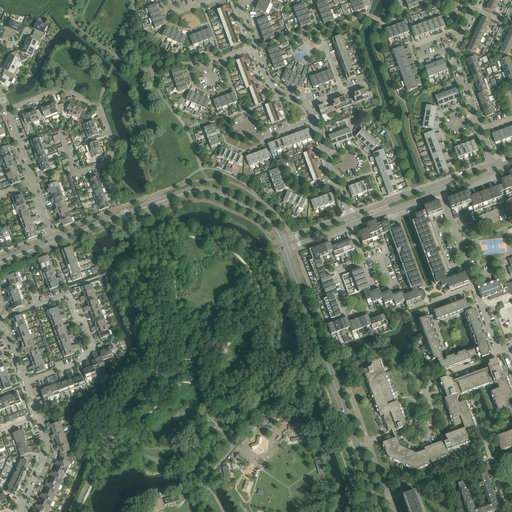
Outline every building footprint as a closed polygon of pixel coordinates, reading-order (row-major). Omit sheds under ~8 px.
[(258,4),(268,9),(270,4),(262,0),(259,0),(259,1),(258,1),(258,2),(259,3),(258,4)] [(317,6),(318,9),(328,5),(326,0),(323,1),(315,4),(316,6),(317,6)] [(419,6),(417,1),(407,5),(407,4),(406,5),(407,7),(408,6),(409,10),(419,6)] [(293,7),(295,12),(305,9),(305,6),(306,6),(305,5),(304,5),(303,3),(293,7)] [(494,13),(497,7),(489,3),(486,9),(494,13)] [(157,4),(148,8),(150,13),(159,10),(157,4)] [(266,14),(268,9),(258,4),(257,6),(256,6),(255,7),(257,7),(256,9),(266,14)] [(355,13),(365,9),(364,7),(365,7),(365,5),(363,6),(363,4),(353,8),(355,13)] [(319,11),(320,14),(330,10),(328,5),(318,9),(317,9),(318,11),(319,11)] [(306,10),(305,9),(295,12),(297,17),(307,14),(306,12),(308,11),(307,10),(306,10)] [(151,18),(161,15),(159,10),(150,13),(151,18)] [(321,16),(322,19),(332,15),(330,10),(320,14),(319,14),(319,16),(321,16)] [(231,14),(230,11),(219,15),(221,20),(229,17),(228,15),(231,14)] [(308,15),(307,14),(297,17),(299,22),(309,19),(308,17),(310,16),(309,15),(308,15)] [(153,23),(162,20),(161,15),(151,18),(153,23)] [(334,21),(332,15),(322,19),(321,19),(321,21),(322,21),(324,24),(334,21)] [(257,23),(258,26),(259,26),(269,22),(267,17),(256,21),(256,23),(257,23)] [(446,27),(442,17),(437,19),(440,29),(441,30),(442,29),(442,28),(446,27)] [(482,17),(480,23),(488,27),(491,21),(482,17)] [(310,20),(309,19),(299,22),(301,28),(311,24),(310,22),(311,21),(311,20),(310,20)] [(435,31),(435,32),(437,31),(437,30),(440,29),(437,19),(431,21),(435,31)] [(162,20),(153,23),(155,29),(164,25),(162,20)] [(224,29),(232,26),(231,24),(234,23),(233,20),(222,24),(224,29)] [(7,24),(5,27),(9,38),(13,36),(13,35),(16,34),(16,32),(18,33),(19,33),(20,31),(19,30),(21,26),(21,25),(18,23),(18,24),(11,21),(9,26),(7,24)] [(430,33),(430,34),(432,33),(432,32),(435,31),(431,21),(426,22),(430,33)] [(36,30),(33,37),(40,40),(41,41),(43,36),(44,37),(46,33),(46,32),(45,32),(47,27),(41,24),(42,23),(39,22),(38,23),(37,22),(35,27),(34,26),(33,29),(34,29),(36,30)] [(260,31),(271,27),(269,22),(259,26),(258,26),(257,26),(258,28),(259,28),(260,31)] [(402,24),(400,24),(404,34),(409,32),(405,22),(403,23),(403,22),(401,23),(402,24)] [(425,34),(425,35),(425,36),(427,35),(427,34),(430,33),(426,22),(421,24),(425,34)] [(480,23),(477,28),(485,32),(488,27),(480,23)] [(399,36),(404,34),(400,24),(398,25),(398,24),(396,24),(397,25),(395,26),(399,36)] [(420,36),(420,38),(422,37),(422,36),(425,35),(425,34),(421,24),(416,26),(420,36)] [(3,40),(9,38),(5,27),(3,28),(0,26),(0,39),(1,40),(1,39),(3,40)] [(392,27),(390,28),(394,38),(399,36),(395,26),(393,27),(393,26),(391,26),(392,27)] [(411,28),(415,40),(417,39),(417,38),(420,36),(416,26),(411,28)] [(168,38),(172,30),(166,27),(162,36),(168,38)] [(260,31),(259,31),(260,33),(261,33),(262,36),(272,32),(271,27),(260,31)] [(388,40),(394,38),(390,28),(388,29),(388,28),(386,28),(387,29),(385,30),(388,40)] [(477,28),(475,34),(483,38),(485,32),(477,28)] [(210,29),(205,31),(209,40),(214,38),(210,29)] [(237,29),(226,33),(227,38),(235,35),(235,33),(237,32),(237,29)] [(172,30),(168,38),(172,41),(177,32),(172,30)] [(200,33),(203,42),(209,40),(205,31),(200,33)] [(177,32),(172,41),(177,43),(181,34),(177,32)] [(274,38),(272,32),(262,36),(261,36),(262,38),(263,38),(264,41),(274,38)] [(195,35),(198,44),(203,42),(200,33),(195,35)] [(181,34),(177,43),(183,45),(187,37),(181,34)] [(475,34),(472,39),(480,43),(483,38),(475,34)] [(198,44),(195,35),(189,37),(193,46),(198,44)] [(40,44),(41,41),(40,40),(33,37),(31,36),(29,41),(27,41),(25,46),(35,50),(36,48),(38,44),(40,44)] [(341,36),(332,39),(334,45),(343,41),(341,36)] [(241,41),(240,38),(229,42),(231,47),(239,44),(238,42),(241,41)] [(472,39),(470,45),(478,48),(480,43),(472,39)] [(334,45),(336,50),(345,46),(343,41),(334,45)] [(511,46),(511,44),(505,41),(502,46),(510,50),(511,46)] [(478,48),(470,45),(467,50),(475,54),(478,48)] [(33,55),(35,50),(25,46),(23,50),(18,52),(21,62),(28,60),(29,57),(31,58),(32,57),(33,55)] [(269,55),(279,51),(277,46),(266,50),(267,52),(268,52),(269,55)] [(347,51),(345,46),(336,50),(338,55),(347,51)] [(508,56),(510,50),(502,46),(500,52),(508,56)] [(394,56),(409,51),(408,48),(404,50),(403,47),(392,51),(394,56)] [(271,60),(281,56),(279,51),(269,55),(268,55),(269,57),(270,57),(271,60)] [(347,51),(338,55),(340,60),(349,57),(347,51)] [(409,51),(394,56),(396,61),(406,57),(405,55),(410,53),(409,51)] [(19,63),(21,62),(18,52),(11,54),(10,56),(9,58),(9,59),(7,63),(17,68),(19,63)] [(273,65),(283,61),(281,56),(271,60),(270,60),(271,62),(272,62),(273,65)] [(441,56),(438,57),(444,72),(449,70),(445,60),(442,61),(441,56)] [(349,57),(340,60),(342,65),(351,62),(349,57)] [(406,57),(396,61),(398,66),(413,61),(412,58),(407,60),(406,57)] [(435,63),(439,74),(444,72),(438,57),(436,58),(437,62),(435,63)] [(467,60),(469,66),(477,63),(475,57),(467,60)] [(500,61),(502,67),(511,64),(509,58),(500,61)] [(428,61),(434,75),(439,74),(435,63),(432,64),(431,60),(428,61)] [(273,65),(272,65),(273,67),(274,67),(275,70),(285,67),(283,61),(273,65)] [(413,61),(398,66),(400,71),(410,68),(409,65),(414,63),(413,61)] [(428,77),(434,75),(428,61),(426,61),(427,66),(424,67),(428,77)] [(240,71),(247,68),(247,66),(249,65),(248,62),(238,66),(240,71)] [(352,67),(351,62),(342,65),(344,70),(352,67)] [(14,74),(17,68),(7,63),(4,70),(5,71),(4,73),(14,78),(16,75),(14,74)] [(477,63),(469,66),(471,72),(480,68),(477,63)] [(511,69),(511,66),(511,64),(502,67),(504,72),(511,69)] [(344,70),(345,75),(354,72),(352,67),(344,70)] [(173,77),(182,74),(180,68),(171,72),(173,77)] [(410,68),(400,71),(402,76),(417,71),(416,68),(411,70),(410,68)] [(471,72),(473,77),(482,74),(480,68),(471,72)] [(287,82),(292,72),(287,70),(281,81),(283,82),(284,81),(287,82)] [(330,70),(325,72),(329,82),(329,84),(331,83),(331,82),(334,80),(330,70)] [(243,80),(251,77),(250,75),(253,74),(252,71),(241,75),(243,80)] [(417,71),(402,76),(404,81),(414,78),(413,75),(418,73),(417,71)] [(287,82),(286,83),(288,84),(289,83),(292,84),(296,75),(292,72),(287,82)] [(324,84),(324,85),(326,85),(325,84),(329,82),(325,72),(320,74),(324,84)] [(354,72),(345,75),(347,80),(356,77),(355,72),(354,72)] [(12,84),(14,78),(4,73),(3,76),(0,75),(0,83),(2,85),(1,86),(4,87),(5,87),(8,88),(10,83),(12,84)] [(175,82),(184,79),(182,74),(173,77),(175,82)] [(319,86),(319,87),(321,87),(320,85),(324,84),(320,74),(315,76),(319,86)] [(473,77),(475,83),(484,80),(482,74),(473,77)] [(292,84),(291,85),(293,86),(293,85),(297,87),(301,77),(296,75),(292,84)] [(319,86),(315,76),(310,78),(314,89),(316,88),(315,87),(319,86)] [(297,87),(296,88),(298,88),(298,87),(302,89),(306,79),(301,77),(297,87)] [(414,78),(404,81),(405,86),(420,81),(419,79),(415,80),(414,78)] [(177,87),(186,84),(184,79),(175,82),(177,87)] [(254,86),(253,84),(256,83),(255,80),(245,84),(246,89),(249,88),(254,86)] [(475,83),(477,88),(486,85),(484,80),(475,83)] [(417,85),(421,83),(420,81),(405,86),(407,92),(418,88),(417,85)] [(186,84),(177,87),(179,93),(188,89),(186,84)] [(477,88),(479,94),(486,91),(486,92),(488,91),(486,85),(477,88)] [(261,88),(251,92),(252,97),(260,94),(259,92),(262,91),(261,88)] [(451,91),(456,106),(459,105),(457,100),(460,99),(456,89),(451,91)] [(372,91),(367,93),(365,90),(360,92),(363,101),(374,97),(372,91)] [(191,102),(195,94),(190,91),(186,100),(191,102)] [(456,106),(451,91),(445,93),(449,103),(452,102),(454,106),(456,106)] [(478,94),(480,100),(488,97),(486,92),(486,91),(479,94),(478,94)] [(356,97),(351,99),(353,105),(363,101),(360,92),(354,94),(356,97)] [(234,93),(229,95),(232,104),(237,102),(234,93)] [(449,103),(445,93),(440,94),(446,109),(449,108),(447,104),(449,103)] [(195,94),(191,102),(196,105),(200,96),(195,94)] [(446,109),(440,94),(435,96),(439,107),(442,106),(444,110),(446,109)] [(224,97),(227,106),(232,104),(229,95),(224,97)] [(200,96),(196,105),(201,107),(205,98),(200,96)] [(219,99),(222,108),(227,106),(224,97),(219,99)] [(263,101),(266,100),(265,97),(254,101),(256,106),(264,103),(263,101)] [(351,99),(346,101),(345,97),(339,99),(342,109),(353,105),(351,99)] [(480,100),(482,106),(490,103),(488,97),(480,100)] [(205,98),(201,107),(206,109),(210,101),(205,98)] [(222,108),(219,99),(213,101),(216,110),(222,108)] [(339,99),(334,101),(335,105),(330,107),(332,112),(342,109),(339,99)] [(482,106),(484,112),(492,109),(490,103),(482,106)] [(58,114),(62,113),(62,104),(56,107),(54,104),(48,106),(51,115),(57,112),(58,114)] [(69,107),(62,104),(62,113),(66,115),(66,114),(72,116),(77,107),(70,104),(69,107)] [(330,107),(325,109),(324,105),(318,107),(322,116),(332,112),(330,107)] [(45,117),(51,115),(48,106),(41,109),(42,112),(40,113),(44,124),(47,122),(45,117)] [(441,114),(441,112),(436,111),(437,107),(426,106),(425,111),(441,114)] [(83,110),(77,107),(72,116),(79,119),(78,120),(82,122),(88,116),(82,113),(83,110)] [(279,109),(278,107),(267,111),(268,115),(276,112),(276,110),(279,109)] [(495,114),(492,109),(484,112),(486,118),(495,114)] [(36,111),(29,113),(33,123),(39,120),(40,125),(44,124),(40,113),(37,114),(36,111)] [(26,125),(33,123),(29,113),(22,116),(24,119),(21,120),(25,131),(28,130),(26,125)] [(85,126),(87,132),(96,128),(94,122),(91,123),(88,116),(82,122),(83,126),(85,126)] [(282,118),(281,116),(270,120),(272,124),(280,121),(279,119),(282,118)] [(204,129),(206,134),(215,130),(213,125),(204,129)] [(86,143),(94,140),(97,139),(95,136),(99,135),(96,128),(87,132),(89,138),(85,140),(86,143)] [(349,128),(344,130),(350,145),(352,144),(350,139),(353,138),(349,128)] [(303,131),(307,140),(312,138),(309,129),(303,131)] [(357,145),(367,133),(362,129),(355,137),(358,139),(355,143),(357,145)] [(502,130),(505,140),(510,138),(507,129),(502,130)] [(208,139),(217,135),(215,130),(206,134),(208,139)] [(347,146),(350,145),(344,130),(339,132),(343,142),(345,141),(347,146)] [(497,132),(500,141),(505,140),(502,130),(497,132)] [(298,133),(302,142),(307,140),(303,131),(298,133)] [(441,135),(440,132),(435,134),(434,131),(424,135),(426,140),(441,135)] [(340,143),(343,142),(339,132),(334,134),(339,149),(342,148),(340,143)] [(495,143),(500,141),(497,132),(492,134),(495,143)] [(302,142),(298,133),(293,135),(297,144),(302,142)] [(364,145),(371,136),(367,133),(357,145),(358,147),(362,143),(364,145)] [(337,150),(339,149),(334,134),(328,135),(332,146),(335,145),(337,150)] [(210,144),(219,141),(217,135),(208,139),(210,144)] [(297,144),(293,135),(288,137),(292,146),(297,144)] [(441,135),(426,140),(428,145),(438,142),(437,139),(441,137),(441,135)] [(365,152),(375,140),(371,136),(364,145),(366,146),(363,150),(365,152)] [(292,146),(288,137),(283,139),(287,148),(292,146)] [(31,142),(33,148),(42,145),(39,139),(31,142)] [(287,148),(283,139),(278,141),(282,150),(287,148)] [(89,145),(91,152),(100,148),(98,141),(95,143),(94,140),(86,143),(83,144),(84,147),(89,145)] [(379,143),(375,140),(365,152),(367,153),(370,150),(372,152),(379,143)] [(471,142),(469,142),(473,153),(478,151),(475,141),(472,141),(472,140),(470,141),(471,142)] [(219,141),(210,144),(212,149),(221,146),(219,141)] [(273,143),(277,152),(282,150),(278,141),(273,143)] [(438,142),(428,145),(429,150),(444,145),(443,143),(439,144),(438,142)] [(473,153),(469,142),(467,143),(467,142),(465,143),(466,144),(464,144),(468,154),(473,153)] [(268,145),(271,154),(277,152),(273,143),(268,145)] [(468,154),(464,144),(462,145),(462,144),(460,145),(461,146),(459,146),(463,156),(468,154)] [(0,149),(0,155),(9,152),(8,149),(13,147),(13,145),(0,149)] [(44,151),(42,145),(33,148),(36,154),(44,151)] [(444,145),(429,150),(431,155),(441,152),(440,149),(445,147),(444,145)] [(458,158),(463,156),(459,146),(457,147),(457,146),(455,146),(456,147),(454,148),(458,158)] [(91,152),(90,152),(88,153),(90,159),(88,160),(90,164),(96,162),(96,160),(101,159),(99,156),(103,155),(100,148),(91,152)] [(224,159),(228,150),(223,148),(219,157),(224,159)] [(228,150),(224,159),(229,161),(233,153),(228,150)] [(270,159),(267,150),(261,152),(265,161),(270,159)] [(370,161),(385,155),(383,150),(373,154),(374,157),(369,158),(370,161)] [(38,160),(46,157),(44,151),(36,154),(38,160)] [(11,157),(9,152),(0,155),(0,156),(1,161),(11,157)] [(256,154),(260,163),(265,161),(261,152),(256,154)] [(441,152),(431,155),(433,160),(448,155),(447,153),(442,154),(441,152)] [(233,153),(229,161),(234,164),(238,155),(233,153)] [(251,155),(255,164),(260,163),(256,154),(251,155)] [(238,155),(234,164),(239,166),(243,157),(238,155)] [(255,164),(251,155),(246,157),(249,166),(255,164)] [(316,155),(305,159),(307,163),(315,160),(314,158),(317,157),(316,155)] [(377,164),(387,160),(385,155),(370,161),(371,163),(376,161),(377,164)] [(448,155),(433,160),(435,166),(445,162),(444,159),(449,157),(448,155)] [(1,161),(3,166),(13,162),(11,157),(1,161)] [(40,166),(48,163),(46,157),(38,160),(40,166)] [(374,171),(389,165),(387,160),(377,164),(378,167),(373,169),(374,171)] [(15,167),(13,162),(3,166),(5,171),(15,167)] [(445,162),(435,166),(437,171),(452,165),(451,163),(446,165),(445,162)] [(48,163),(40,166),(42,172),(51,169),(48,163)] [(319,164),(308,168),(310,172),(318,169),(317,167),(320,166),(319,164)] [(381,174),(391,170),(389,165),(374,171),(375,173),(380,172),(381,174)] [(453,168),(452,165),(437,171),(439,176),(449,172),(448,169),(453,168)] [(5,171),(7,176),(17,172),(15,167),(5,171)] [(269,172),(271,177),(280,174),(278,169),(269,172)] [(378,181),(393,175),(391,170),(381,174),(382,177),(377,179),(378,181)] [(511,170),(508,172),(510,177),(501,180),(502,185),(500,186),(469,197),(468,195),(471,194),(469,190),(447,198),(451,210),(457,208),(457,207),(466,204),(466,205),(471,203),(473,209),(474,212),(498,203),(498,204),(504,202),(500,192),(502,192),(505,191),(506,195),(511,192),(511,170)] [(19,177),(17,172),(7,176),(9,181),(19,177)] [(313,182),(322,178),(321,176),(323,175),(323,173),(312,177),(313,182)] [(273,182),(282,179),(280,174),(271,177),(273,182)] [(384,184),(395,180),(393,175),(378,181),(379,183),(383,182),(384,184)] [(21,183),(19,177),(9,181),(11,186),(21,183)] [(91,186),(100,183),(97,177),(84,182),(85,184),(88,183),(90,183),(91,186)] [(51,182),(51,185),(48,186),(49,189),(47,190),(48,192),(60,187),(59,184),(62,183),(60,178),(55,179),(56,180),(51,182)] [(275,188),(284,184),(282,179),(273,182),(275,188)] [(365,181),(364,181),(368,192),(373,190),(369,179),(367,180),(366,179),(365,180),(365,181)] [(382,191),(397,185),(395,180),(384,184),(385,187),(381,189),(382,191)] [(360,183),(359,183),(363,194),(368,192),(364,181),(362,182),(361,181),(360,182),(360,183)] [(94,192),(102,189),(100,183),(91,186),(86,188),(87,190),(90,189),(90,190),(92,189),(94,192)] [(355,185),(354,185),(357,195),(363,194),(359,183),(357,184),(356,183),(355,184),(355,185)] [(284,184),(275,188),(277,193),(286,190),(284,184)] [(352,197),(357,195),(354,185),(351,186),(351,185),(350,185),(350,186),(348,187),(352,197)] [(388,195),(399,191),(397,185),(382,191),(383,193),(387,192),(388,195)] [(52,196),(62,192),(60,187),(48,192),(49,193),(51,193),(52,196)] [(96,198),(104,195),(102,189),(94,192),(96,198)] [(52,202),(64,197),(62,192),(52,196),(53,200),(51,200),(52,202)] [(289,203),(293,194),(288,192),(284,201),(289,203)] [(298,196),(293,194),(289,203),(294,205),(298,196)] [(332,194),(326,195),(330,205),(335,203),(332,194)] [(13,199),(15,204),(24,201),(22,195),(13,199)] [(98,205),(107,202),(104,195),(96,198),(98,205)] [(330,205),(326,195),(321,197),(325,206),(330,205)] [(298,196),(294,205),(299,207),(303,198),(298,196)] [(56,206),(66,203),(64,197),(52,202),(52,204),(54,203),(56,206)] [(321,197),(316,199),(319,208),(325,206),(321,197)] [(308,201),(303,198),(299,207),(304,210),(308,201)] [(319,208),(316,199),(311,201),(314,210),(319,208)] [(430,217),(431,217),(443,212),(438,200),(424,206),(424,207),(422,208),(422,209),(421,210),(422,213),(415,215),(417,220),(412,222),(426,257),(436,285),(441,283),(442,287),(448,285),(450,291),(470,284),(465,272),(452,277),(442,251),(430,217)] [(26,206),(24,201),(15,204),(16,209),(26,206)] [(97,208),(99,207),(101,211),(109,208),(107,202),(98,205),(93,207),(94,209),(97,208)] [(56,212),(68,208),(66,203),(56,206),(57,210),(55,211),(56,212)] [(18,214),(28,211),(26,206),(16,209),(15,210),(16,215),(18,214)] [(60,216),(69,213),(68,208),(56,212),(56,214),(58,213),(60,216)] [(30,216),(28,211),(18,214),(20,219),(30,216)] [(59,222),(71,218),(69,213),(60,216),(61,220),(59,221),(59,222)] [(22,225),(37,219),(36,217),(31,219),(30,216),(20,219),(22,225)] [(73,223),(71,218),(59,222),(60,224),(62,223),(63,227),(73,223)] [(38,221),(37,219),(22,225),(24,230),(34,226),(33,223),(38,221)] [(382,235),(383,234),(390,232),(397,252),(398,253),(391,255),(392,258),(390,258),(391,261),(394,260),(394,257),(398,256),(411,289),(405,291),(405,293),(412,291),(418,289),(417,287),(419,287),(419,289),(424,287),(409,247),(400,225),(396,226),(395,224),(390,226),(388,221),(379,224),(378,225),(376,220),(366,224),(368,229),(358,233),(364,248),(369,246),(369,245),(374,244),(372,239),(382,235)] [(1,228),(5,238),(10,236),(7,226),(1,228)] [(26,235),(36,231),(34,226),(24,230),(26,235)] [(38,236),(36,231),(26,235),(28,240),(38,236)] [(351,240),(346,242),(350,252),(355,250),(351,240)] [(330,242),(325,244),(329,254),(333,252),(332,247),(330,242)] [(345,254),(350,252),(346,242),(341,244),(345,254)] [(320,246),(324,256),(329,254),(325,244),(320,246)] [(341,244),(337,245),(340,255),(345,254),(341,244)] [(335,257),(340,255),(337,245),(332,247),(333,252),(335,257)] [(310,250),(313,260),(320,258),(324,256),(320,246),(310,250)] [(62,251),(64,256),(73,253),(71,247),(62,251)] [(66,261),(75,258),(73,253),(64,256),(66,261)] [(38,260),(40,265),(50,261),(48,256),(38,260)] [(504,278),(478,288),(482,299),(489,297),(490,301),(511,293),(511,257),(508,259),(511,267),(507,268),(510,275),(511,274),(511,282),(506,284),(504,278)] [(67,266),(77,263),(75,258),(66,261),(67,266)] [(312,266),(322,263),(320,258),(313,260),(310,261),(312,266)] [(42,270),(52,267),(50,261),(40,265),(42,270)] [(64,273),(79,268),(77,263),(67,266),(69,269),(63,271),(64,273)] [(323,267),(322,265),(322,263),(312,266),(314,271),(323,267)] [(44,275),(54,271),(52,267),(42,270),(44,275)] [(325,272),(323,267),(314,271),(315,276),(325,272)] [(71,277),(81,273),(79,268),(64,273),(65,276),(70,274),(71,277)] [(354,277),(348,279),(354,294),(363,291),(363,292),(369,290),(371,290),(370,289),(369,286),(368,286),(361,269),(352,273),(354,277)] [(54,271),(44,275),(46,280),(56,276),(54,271)] [(327,277),(326,275),(325,272),(315,276),(317,281),(321,279),(320,279),(327,277)] [(8,278),(9,282),(19,278),(17,273),(3,278),(3,281),(6,280),(6,279),(8,278)] [(81,273),(71,277),(73,282),(83,278),(81,273)] [(320,279),(321,279),(322,284),(333,280),(331,275),(327,277),(320,279)] [(56,276),(46,280),(48,285),(62,280),(62,278),(57,279),(56,276)] [(6,287),(6,289),(9,288),(16,285),(16,286),(21,284),(19,278),(9,282),(11,285),(6,287)] [(63,282),(62,280),(48,285),(50,291),(59,287),(59,289),(64,287),(63,284),(62,285),(59,285),(58,284),(63,282)] [(322,284),(324,289),(335,285),(333,280),(322,284)] [(7,291),(8,294),(18,290),(16,286),(16,285),(9,288),(6,289),(4,290),(5,291),(7,291)] [(78,293),(83,291),(84,294),(93,290),(91,285),(87,286),(87,285),(77,288),(78,290),(72,292),(73,295),(78,293)] [(336,290),(335,285),(324,289),(326,294),(336,290)] [(380,289),(375,291),(378,301),(383,299),(381,294),(380,289)] [(404,296),(406,302),(408,307),(424,301),(426,296),(424,290),(423,290),(419,291),(418,290),(418,289),(412,291),(412,292),(413,292),(404,296)] [(20,295),(18,290),(8,294),(9,298),(7,298),(8,300),(20,295)] [(93,290),(84,294),(85,296),(80,298),(81,301),(95,295),(93,290)] [(338,295),(336,290),(326,294),(328,298),(328,299),(334,296),(338,295)] [(369,290),(363,292),(364,293),(364,294),(367,301),(372,299),(370,293),(370,292),(369,291),(369,290)] [(375,291),(370,293),(372,299),(373,303),(378,301),(375,291)] [(393,295),(392,293),(391,291),(386,292),(389,302),(394,300),(392,295),(393,295)] [(384,304),(389,302),(386,292),(381,294),(383,299),(384,304)] [(402,292),(397,294),(401,303),(406,302),(404,296),(402,292)] [(397,294),(393,295),(392,295),(394,300),(396,305),(401,303),(397,294)] [(11,301),(12,304),(22,301),(20,295),(8,300),(8,302),(11,301)] [(95,295),(81,301),(81,303),(86,301),(88,304),(97,300),(95,295)] [(324,300),(326,305),(336,301),(334,296),(328,299),(328,298),(324,300)] [(97,300),(88,304),(89,307),(84,309),(84,311),(99,305),(97,300)] [(422,319),(419,320),(434,360),(437,359),(438,361),(439,363),(442,371),(445,370),(446,370),(450,368),(457,366),(459,365),(461,364),(468,362),(475,359),(479,358),(478,357),(481,356),(482,358),(489,355),(489,353),(490,353),(486,342),(487,341),(484,334),(483,334),(481,330),(483,330),(480,322),(479,323),(477,319),(479,318),(476,311),(475,312),(474,309),(471,310),(470,308),(469,308),(465,300),(434,311),(435,314),(433,315),(434,316),(436,322),(463,312),(477,349),(476,348),(475,348),(475,349),(465,353),(465,351),(458,354),(458,355),(454,357),(453,355),(446,358),(447,360),(442,361),(441,360),(443,359),(442,357),(442,355),(443,354),(441,348),(440,347),(440,346),(439,347),(438,343),(439,343),(438,343),(438,341),(436,335),(435,335),(434,332),(434,330),(431,324),(430,321),(429,316),(423,318),(422,319)] [(24,306),(22,301),(12,304),(13,308),(11,308),(12,310),(24,306)] [(326,305),(328,310),(338,306),(336,301),(326,305)] [(99,305),(84,311),(85,313),(90,311),(91,314),(101,310),(99,305)] [(328,310),(330,314),(339,311),(338,306),(328,310)] [(47,312),(49,317),(59,313),(58,310),(59,310),(58,307),(55,308),(55,309),(47,312)] [(101,310),(91,314),(93,319),(103,316),(101,310)] [(342,318),(341,316),(339,311),(330,314),(331,319),(329,319),(330,322),(342,318)] [(368,315),(369,315),(368,312),(366,313),(367,316),(364,317),(363,317),(367,327),(371,325),(372,325),(370,320),(368,315)] [(383,326),(388,325),(384,315),(385,314),(384,312),(382,312),(383,315),(380,316),(379,317),(383,326)] [(60,316),(59,313),(49,317),(51,322),(66,317),(65,314),(60,316)] [(380,316),(379,313),(377,314),(378,317),(376,318),(375,318),(378,328),(383,326),(379,317),(380,316)] [(364,317),(363,314),(361,315),(362,318),(360,319),(358,319),(362,329),(367,327),(363,317),(364,317)] [(14,321),(15,324),(25,320),(23,315),(11,319),(12,322),(14,321)] [(376,318),(375,315),(372,316),(374,319),(370,320),(372,325),(371,325),(373,330),(378,328),(375,318),(376,318)] [(103,316),(93,319),(95,324),(105,321),(103,316)] [(360,319),(358,316),(356,317),(357,319),(355,320),(354,321),(357,331),(362,329),(358,319),(360,319)] [(53,327),(63,323),(62,321),(67,319),(66,317),(51,322),(53,327)] [(355,320),(354,317),(352,318),(353,321),(349,322),(349,323),(350,328),(352,332),(357,331),(354,321),(355,320)] [(347,318),(342,320),(346,329),(350,328),(349,323),(349,322),(347,318)] [(27,325),(25,320),(15,324),(16,327),(14,328),(15,330),(27,325)] [(341,331),(346,329),(342,320),(337,321),(341,331)] [(92,331),(107,326),(105,321),(95,324),(96,327),(91,329),(92,331)] [(336,333),(341,331),(337,321),(333,323),(336,333)] [(64,326),(63,323),(53,327),(55,332),(70,327),(69,324),(64,326)] [(333,323),(328,325),(331,335),(336,333),(333,323)] [(18,331),(19,334),(28,330),(27,325),(15,330),(15,332),(18,331)] [(99,334),(109,331),(107,326),(92,331),(93,333),(98,332),(99,334)] [(70,327),(55,332),(57,337),(67,334),(66,331),(71,329),(70,327)] [(30,335),(28,330),(19,334),(20,338),(18,338),(18,340),(30,335)] [(111,336),(109,331),(99,334),(101,340),(111,336)] [(68,337),(67,334),(57,337),(59,343),(74,337),(73,335),(68,337)] [(21,341),(22,344),(32,341),(30,335),(18,340),(19,342),(21,341)] [(74,337),(59,343),(61,348),(71,344),(70,341),(74,339),(74,337)] [(34,346),(32,341),(22,344),(24,348),(21,349),(22,350),(34,346)] [(72,347),(71,344),(61,348),(63,353),(77,347),(77,345),(72,347)] [(111,347),(105,349),(109,359),(114,357),(111,350),(114,349),(113,344),(110,345),(111,347)] [(26,355),(29,354),(29,353),(36,351),(34,346),(22,350),(22,352),(25,351),(26,355)] [(78,349),(77,347),(63,353),(64,358),(74,354),(73,351),(78,349)] [(103,361),(104,361),(109,359),(105,349),(100,351),(102,357),(102,356),(103,361)] [(39,350),(36,351),(29,353),(29,354),(31,358),(41,355),(39,350)] [(95,353),(100,368),(106,366),(104,361),(103,361),(102,356),(102,357),(99,357),(97,352),(95,353)] [(95,370),(100,368),(95,353),(92,354),(94,359),(91,360),(93,365),(95,370)] [(31,358),(33,364),(43,360),(41,355),(31,358)] [(395,438),(383,443),(384,446),(385,450),(387,456),(389,458),(395,461),(399,462),(399,463),(404,465),(408,466),(408,467),(411,468),(414,470),(416,470),(430,465),(428,461),(430,460),(431,462),(433,461),(437,459),(442,458),(442,457),(444,457),(447,456),(449,455),(447,450),(449,450),(451,449),(454,448),(458,446),(458,447),(463,445),(463,444),(467,443),(470,442),(469,441),(468,438),(465,430),(467,430),(468,432),(476,429),(474,425),(472,419),(469,411),(467,405),(466,401),(458,404),(457,400),(458,397),(458,396),(467,392),(469,391),(471,391),(474,390),(480,387),(483,386),(487,385),(494,382),(494,383),(498,385),(499,389),(491,392),(493,396),(495,402),(498,409),(499,413),(509,409),(508,407),(511,405),(511,394),(511,393),(509,386),(507,380),(506,376),(503,377),(503,375),(502,373),(500,369),(498,363),(497,359),(489,362),(490,365),(488,365),(488,366),(488,368),(464,377),(453,382),(452,379),(450,379),(449,379),(449,377),(440,380),(441,382),(437,383),(438,384),(441,393),(444,392),(445,394),(446,396),(447,398),(445,399),(446,403),(446,402),(449,409),(448,409),(451,416),(452,416),(454,422),(453,422),(455,426),(463,424),(465,429),(465,430),(462,431),(460,432),(453,434),(453,435),(451,435),(447,436),(449,441),(447,442),(447,441),(440,444),(440,445),(439,445),(432,447),(430,448),(426,449),(427,451),(416,455),(413,454),(410,453),(411,453),(404,450),(402,449),(399,447),(397,444),(396,442),(397,442),(395,438)] [(29,368),(29,371),(44,365),(43,360),(33,364),(34,367),(29,368)] [(393,432),(397,431),(407,427),(405,422),(403,415),(402,415),(400,409),(401,409),(398,402),(394,403),(394,401),(395,400),(393,396),(391,391),(391,390),(388,383),(386,377),(383,369),(381,364),(381,363),(380,360),(371,363),(372,365),(371,366),(371,367),(371,368),(364,370),(365,375),(366,378),(370,389),(372,392),(374,398),(377,406),(379,412),(380,416),(384,415),(384,417),(383,417),(385,421),(387,427),(388,431),(392,430),(393,432)] [(86,362),(92,377),(97,375),(95,370),(93,365),(90,366),(88,361),(86,362)] [(86,379),(92,377),(86,362),(84,363),(86,368),(83,369),(86,379)] [(11,367),(10,365),(0,368),(0,374),(7,372),(6,369),(11,367)] [(46,370),(44,365),(29,371),(30,373),(35,371),(36,374),(46,370)] [(0,380),(8,377),(7,372),(0,374),(0,380)] [(72,373),(69,374),(75,389),(80,387),(76,377),(73,378),(72,373)] [(69,380),(66,381),(70,391),(75,389),(69,374),(67,375),(69,380)] [(82,375),(76,377),(80,387),(85,385),(82,375)] [(10,382),(8,377),(0,380),(0,384),(0,386),(10,382)] [(70,391),(66,381),(61,383),(64,393),(70,391)] [(12,387),(10,382),(0,386),(2,391),(12,387)] [(61,383),(56,385),(59,394),(64,393),(61,383)] [(59,394),(56,385),(51,387),(54,396),(59,394)] [(51,387),(46,388),(49,398),(54,396),(51,387)] [(44,400),(49,398),(46,388),(40,390),(44,400)] [(18,393),(12,395),(16,405),(21,403),(18,393)] [(11,406),(16,405),(12,395),(7,397),(11,406)] [(7,397),(2,398),(6,408),(11,406),(7,397)] [(53,431),(62,428),(60,422),(53,425),(52,422),(46,424),(48,429),(51,428),(53,431)] [(51,438),(64,434),(62,428),(53,431),(54,435),(51,436),(51,438)] [(14,440),(24,437),(22,430),(12,434),(14,440)] [(511,432),(502,436),(500,437),(500,436),(496,438),(497,438),(501,451),(504,450),(504,449),(508,448),(511,446),(511,432)] [(57,443),(66,439),(64,434),(51,438),(52,440),(56,439),(57,443)] [(26,442),(24,437),(14,440),(16,446),(26,442)] [(257,443),(251,446),(253,450),(258,448),(264,452),(267,448),(262,444),(262,438),(258,437),(257,443)] [(55,450),(68,445),(66,439),(57,443),(58,446),(55,448),(55,450)] [(18,452),(28,448),(26,442),(16,446),(18,452)] [(71,450),(68,445),(55,450),(56,451),(60,450),(61,454),(66,452),(67,455),(73,453),(72,450),(71,450)] [(33,459),(28,448),(18,452),(20,457),(23,456),(24,458),(33,459)] [(20,459),(18,464),(27,469),(30,463),(20,459)] [(57,461),(56,463),(69,469),(71,463),(72,464),(74,461),(68,459),(67,461),(62,459),(60,463),(57,461)] [(57,470),(66,474),(69,469),(56,463),(55,465),(58,466),(57,470)] [(18,464),(15,470),(25,474),(27,469),(18,464)] [(225,479),(231,478),(228,466),(222,467),(225,479)] [(15,470),(13,475),(22,480),(25,474),(15,470)] [(51,474),(63,480),(66,474),(57,470),(55,474),(52,472),(51,474)] [(466,489),(465,485),(464,482),(458,484),(459,489),(460,488),(462,493),(461,494),(465,503),(466,502),(467,508),(466,508),(467,511),(489,511),(495,510),(495,511),(500,509),(497,503),(495,497),(494,498),(492,492),(493,492),(490,483),(489,484),(487,478),(488,478),(486,473),(480,475),(482,479),(483,483),(480,484),(479,484),(479,485),(479,486),(479,487),(480,487),(481,487),(484,486),(491,505),(475,511),(467,492),(471,491),(471,490),(472,490),(472,489),(472,488),(471,488),(470,488),(466,489)] [(52,481),(61,485),(63,480),(51,474),(50,476),(53,477),(52,481)] [(20,485),(22,480),(13,475),(10,481),(20,485)] [(17,490),(20,485),(10,481),(8,486),(17,490)] [(46,485),(58,490),(61,485),(52,481),(50,484),(47,483),(46,485)] [(47,492),(56,496),(58,490),(46,485),(45,487),(48,488),(47,492)] [(15,496),(17,490),(8,486),(5,492),(15,496)] [(41,495),(53,501),(56,496),(47,492),(45,495),(42,494),(41,495)] [(404,496),(409,511),(422,511),(415,492),(404,496)] [(42,502),(51,507),(53,501),(41,495),(40,498),(43,499),(42,502)] [(179,495),(164,499),(166,505),(180,501),(179,495)] [(36,506),(47,511),(48,511),(51,507),(42,502),(40,506),(36,504),(36,506)]
